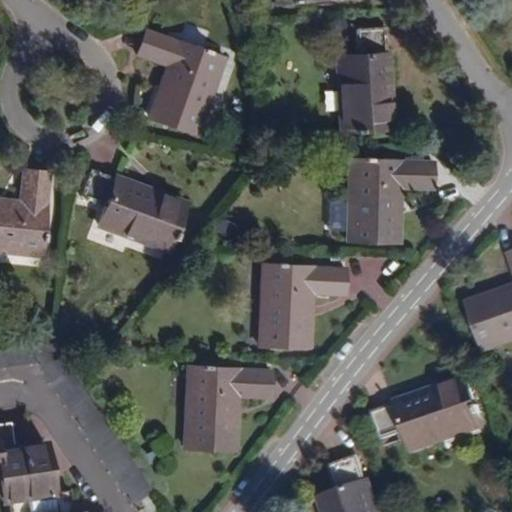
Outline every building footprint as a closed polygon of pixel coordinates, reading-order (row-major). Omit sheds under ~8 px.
[(222,50),(149,21),(139,45),(170,58),(150,108),(196,127),(213,85),(209,83),(222,50)] [(383,50),(381,23),(348,24),(349,51),(328,51),(330,85),(337,85),(339,125),(390,122),(387,49),(383,50)] [(429,184),(428,158),(352,158),(353,197),(347,198),(347,240),(397,239),(397,185),(429,184)] [(169,246),(187,201),(115,174),(115,177),(93,169),(82,194),(104,203),(97,223),(126,234),(128,230),(169,246)] [(40,249),(30,173),(3,177),(7,209),(0,209),(0,262),(3,262),(3,254),(40,249)] [(511,252),(509,253),(511,261),(511,285),(469,300),(485,348),(511,338),(511,252)] [(350,295),(348,270),(272,275),(276,316),(270,317),(274,356),(324,352),(319,297),(350,295)] [(80,379),(50,333),(0,339),(0,369),(38,364),(131,502),(153,488),(116,433),(80,379)] [(278,397),(276,371),(199,375),(202,419),(194,419),(197,456),(249,451),(245,399),(278,397)] [(481,421),(466,377),(396,401),(395,404),(373,411),(381,437),(405,430),(412,447),(442,438),(441,435),(481,421)] [(0,418),(0,470),(18,468),(24,511),(79,511),(79,508),(72,509),(57,511),(54,511),(50,489),(42,440),(10,445),(5,418),(0,418)] [(365,487),(355,459),(329,468),(339,496),(319,504),(322,511),(377,511),(368,486),(365,487)] [(24,511),(18,468),(0,470),(0,493),(1,493),(3,511),(24,511)] [(68,487),(50,489),(54,511),(57,511),(72,509),(68,487)]
